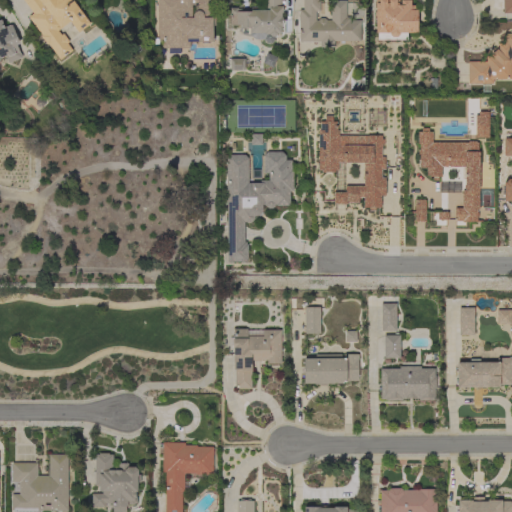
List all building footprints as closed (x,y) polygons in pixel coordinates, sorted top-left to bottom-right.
[(47,44),(46,45),(40,36),(41,35),(27,17),(32,13),(22,0),(69,0),(65,4),(66,5),(72,0),(90,23),(77,33),(69,22),(61,28),(57,31),(60,35),(62,33),(68,42),(66,43),(72,50),(59,60),(47,44)] [(157,0),(214,0),(214,26),(212,26),(212,42),(209,42),(209,43),(201,43),(201,41),(189,41),(189,48),(180,48),(180,53),(168,53),(168,48),(162,48),(162,40),(158,40),(158,44),(153,44),(153,38),(157,38),(157,0)] [(280,0),(280,6),(282,6),(282,13),(281,13),(281,17),(283,19),(284,33),(281,37),(274,37),(274,39),(271,43),(266,43),(263,39),(263,35),(250,35),(250,33),(249,33),(249,28),(240,28),(240,25),(229,25),(229,8),(237,8),(237,9),(241,9),(241,12),(249,11),(249,8),(251,8),(251,7),(263,7),(263,0),(280,0)] [(298,10),(302,10),(302,0),(319,0),(319,11),(315,11),(315,20),(317,20),(319,18),(324,18),(326,20),(330,20),(330,0),(345,0),(345,17),(349,17),(349,20),(360,20),(360,41),(333,41),(334,47),(319,48),(319,41),(299,41),(298,10)] [(376,40),(376,33),(375,33),(375,0),(398,0),(398,4),(400,4),(400,0),(410,0),(410,5),(415,5),(415,9),(417,9),(417,32),(406,32),(406,40),(376,40)] [(511,0),(511,13),(502,13),(502,0),(511,0)] [(0,19),(4,27),(9,25),(10,26),(11,25),(19,43),(16,44),(22,58),(8,63),(4,56),(0,57),(0,19)] [(497,44),(504,43),(504,33),(511,33),(511,65),(510,65),(510,79),(492,79),(492,83),(467,83),(467,61),(485,61),(485,56),(491,56),(490,55),(496,48),(498,49),(497,44)] [(318,172),(337,171),(337,163),(362,162),(362,185),(343,186),(344,192),(331,192),(332,204),(360,203),(360,208),(380,207),(379,196),(384,196),(383,178),(382,178),(380,135),(366,135),(366,145),(337,146),(336,121),(316,122),(318,172)] [(477,222),(477,142),(430,141),(430,130),(417,130),(416,168),(425,168),(425,177),(440,177),(440,167),(461,167),(461,208),(454,208),(454,222),(477,222)] [(345,137),(337,137),(337,144),(365,144),(365,135),(345,136),(345,137)] [(503,156),(511,155),(511,137),(502,138),(503,156)] [(226,158),(229,155),(244,155),(247,158),(247,183),(260,183),(260,181),(268,180),(268,173),(263,173),(263,155),(266,152),(281,152),(284,155),(284,160),(290,160),(291,169),(292,169),(292,191),(289,191),(289,205),(275,206),(275,204),(274,204),(274,206),(271,208),(268,208),(265,206),(264,205),(261,205),(262,210),(261,212),(259,214),(258,215),(255,216),(253,216),(253,219),(250,223),(246,223),(245,222),(243,222),(244,242),(245,242),(246,245),(247,259),(246,259),(246,261),(226,262),(226,158)] [(511,178),(502,179),(503,201),(511,201),(511,178)] [(423,221),(423,200),(413,200),(412,221),(423,221)] [(304,307),(309,307),(309,304),(313,303),(313,307),(319,307),(319,334),(304,334),(304,307)] [(380,304),(395,303),(396,331),(381,331),(380,304)] [(458,308),(473,307),(473,335),(458,335),(458,308)] [(510,310),(495,310),(495,324),(510,324),(510,310)] [(280,330),(280,364),(267,364),(267,360),(260,360),(260,361),(253,361),(253,360),(251,360),(251,388),(237,389),(237,386),(234,386),(234,370),(233,370),(233,348),(232,348),(232,347),(229,347),(229,339),(233,339),(233,329),(246,329),(246,330),(280,330)] [(383,335),(393,335),(393,333),(397,333),(398,335),(399,335),(399,358),(383,358),(383,335)] [(343,358),(343,354),(358,354),(358,360),(357,360),(357,381),(342,381),(342,383),(335,383),(335,384),(314,384),(303,384),(303,358),(340,358),(343,358)] [(456,362),(469,362),(469,359),(479,359),(479,362),(497,362),(497,358),(511,358),(511,385),(499,385),(499,387),(456,388),(456,362)] [(380,369),(399,369),(399,366),(420,366),(420,368),(434,368),(434,376),(435,376),(436,388),(434,388),(434,400),(418,400),(418,398),(402,399),(402,401),(385,401),(385,399),(380,399),(380,369)] [(164,511),(165,472),(162,472),(162,442),(184,442),(184,445),(196,445),(196,447),(212,447),(212,474),(194,474),(194,473),(183,473),(183,491),(181,491),(181,511),(164,511)] [(94,454),(98,454),(98,453),(108,453),(108,454),(112,454),(112,466),(117,466),(117,463),(127,463),(127,467),(134,467),(137,470),(137,475),(140,475),(140,483),(137,483),(137,492),(136,492),(136,503),(134,503),(132,505),(127,505),(127,506),(125,506),(125,511),(112,511),(112,503),(104,503),(104,507),(91,507),(91,494),(102,494),(102,492),(100,492),(100,491),(98,491),(98,486),(94,486),(94,454)] [(36,511),(13,511),(13,510),(11,510),(11,495),(19,495),(19,482),(11,482),(11,463),(36,463),(36,476),(48,476),(48,455),(67,455),(67,511),(60,511),(60,510),(52,510),(37,510),(37,511),(36,511)] [(418,490),(418,489),(434,489),(434,500),(436,500),(436,511),(379,511),(379,490),(387,490),(389,488),(400,488),(402,490),(418,490)] [(457,511),(457,500),(471,500),(471,501),(472,501),(472,497),(482,497),(482,501),(487,501),(487,500),(501,500),(501,501),(510,501),(510,502),(511,502),(511,511),(457,511)] [(236,511),(236,501),(239,501),(239,499),(249,499),(249,501),(253,501),(253,511),(236,511)]
